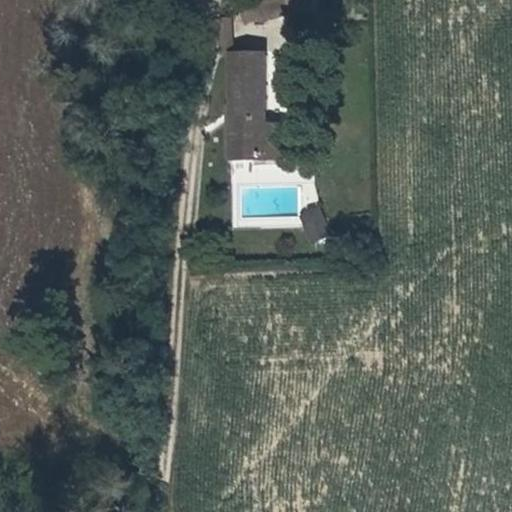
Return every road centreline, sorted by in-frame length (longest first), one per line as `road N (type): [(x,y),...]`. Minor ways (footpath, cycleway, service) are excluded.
road 1 (track): [(222,0),(197,109),(177,325)]
road 2 (unclassified): [(157,511),(177,325)]
